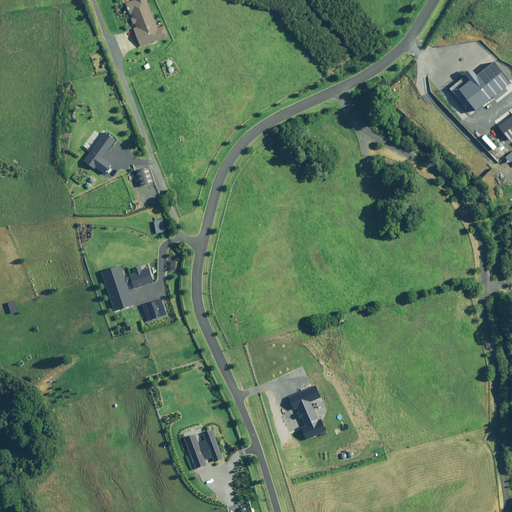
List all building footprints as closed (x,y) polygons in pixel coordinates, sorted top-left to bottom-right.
[(471,81),(460,89),(477,110),(495,97),(497,99),(508,91),(506,88),(511,84),(494,62),(477,76),(471,68),(465,73),(471,81)] [(511,116),(500,125),(510,139),(511,137),(511,116)] [(112,164),(103,157),(116,140),(105,132),(84,161),(95,168),(96,167),(105,174),(112,164)] [(154,183),(148,167),(135,172),(141,188),(154,183)] [(101,271),(114,311),(134,305),(127,284),(132,282),(134,289),(154,282),(150,267),(142,269),(141,266),(132,269),(134,272),(129,274),(130,276),(125,278),(121,265),(101,271)] [(161,299),(142,305),(147,321),(166,315),(161,299)] [(288,397),(294,409),(297,408),(299,411),(296,412),(299,418),(301,417),(305,426),(301,428),(306,440),(327,430),(321,419),(318,420),(310,402),(321,397),(315,385),(288,397)] [(207,465),(205,460),(212,457),(214,462),(223,458),(212,430),(203,433),(206,440),(199,443),(195,434),(184,439),(196,469),(207,465)]
